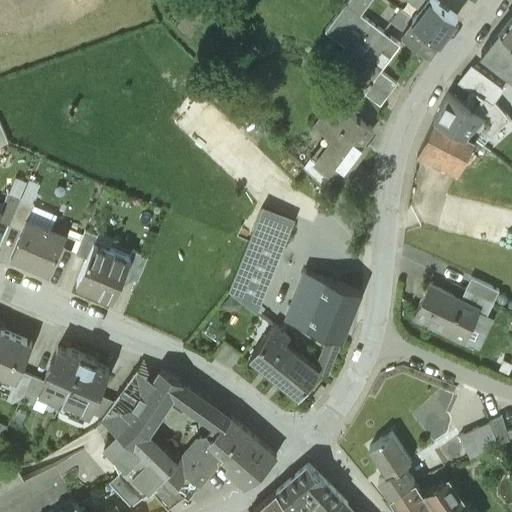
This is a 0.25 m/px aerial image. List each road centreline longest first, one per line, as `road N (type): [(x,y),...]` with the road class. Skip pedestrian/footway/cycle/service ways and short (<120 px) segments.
road 1 (residential): [(371,337),(401,130),(491,0)]
road 2 (residential): [(308,446),(195,367),(0,281)]
road 3 (residential): [(371,337),(511,393)]
road 4 (residential): [(308,446),(333,415),(371,337)]
